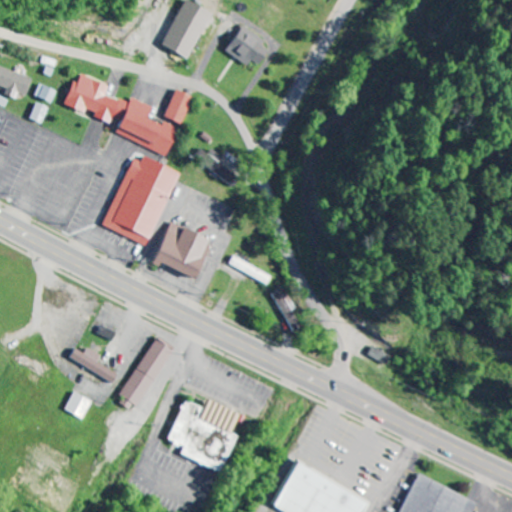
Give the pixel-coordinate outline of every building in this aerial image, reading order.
[(215,15),(191,0),(163,45),(186,60),(215,15)] [(252,61),(258,66),(272,48),(244,27),(226,50),(247,67),(252,61)] [(17,94),(27,97),(32,77),(0,68),(0,87),(7,89),(5,96),(16,99),(17,94)] [(166,155),(176,128),(163,123),(161,126),(147,121),(152,107),(131,99),(129,104),(106,96),(109,86),(81,76),(78,84),(72,81),(63,106),(85,114),(109,123),(111,118),(119,121),(114,136),(166,155)] [(56,92),(40,85),(34,97),(50,105),(56,92)] [(164,118),(181,125),(193,98),(175,90),(164,118)] [(47,108),(35,103),(29,120),(41,125),(47,108)] [(238,180),(217,164),(221,157),(211,150),(208,155),(200,149),(194,157),(233,187),(238,180)] [(178,173),(142,158),(140,162),(131,159),(102,228),(147,247),(178,173)] [(193,281),(210,243),(169,223),(152,262),(193,281)] [(228,265),(267,286),(272,277),(233,257),(228,265)] [(281,309),(288,304),(279,291),(272,295),(281,309)] [(172,351),(155,339),(116,402),(133,413),(172,351)] [(368,355),(387,366),(392,357),(373,347),(368,355)] [(99,355),(85,349),(83,354),(73,350),(68,362),(113,381),(116,373),(95,364),(99,355)] [(90,402),(73,393),(63,411),(81,420),(90,402)] [(221,474),(237,437),(231,434),(239,415),(205,401),(202,408),(183,401),(166,442),(182,448),(179,456),(221,474)] [(275,511),(363,511),(368,503),(294,463),(269,509),(275,511)] [(470,511),(475,502),(415,475),(398,511),(470,511)]
